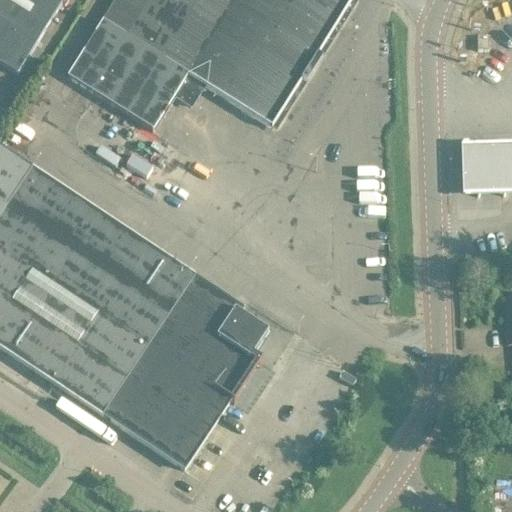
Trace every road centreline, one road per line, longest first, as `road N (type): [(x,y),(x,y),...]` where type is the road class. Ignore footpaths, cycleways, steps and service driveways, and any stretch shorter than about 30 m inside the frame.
road 1 (unclassified): [(393,474),(439,395),(430,60),(444,0)]
road 2 (unclassified): [(0,376),(175,511)]
